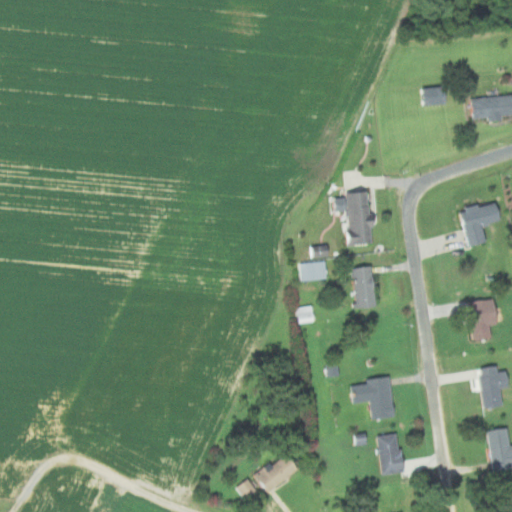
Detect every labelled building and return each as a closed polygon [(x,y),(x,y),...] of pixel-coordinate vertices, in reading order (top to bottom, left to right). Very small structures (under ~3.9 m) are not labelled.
[(467,118),(484,116),(484,118),(509,115),(506,93),(465,98),(467,118)] [(367,242),(362,189),(338,192),(344,244),(367,242)] [(340,210),(339,197),(328,197),(328,210),(340,210)] [(482,240),(479,225),(495,221),(491,201),(454,209),(462,245),(482,240)] [(295,263),(298,281),(323,277),(320,259),(295,263)] [(347,267),(351,307),(371,305),(366,265),(347,267)] [(466,338),(486,337),(485,324),(490,324),(488,298),(464,300),(466,338)] [(495,387),(503,386),(500,370),(493,371),(492,364),(473,367),(479,407),(497,404),(495,387)] [(362,377),(362,382),(347,384),(349,403),(365,401),(367,419),(389,416),(385,375),(362,377)] [(487,470),(511,466),(511,443),(506,444),(504,426),(482,429),(487,470)] [(377,474),(398,471),(392,432),(371,435),(377,474)] [(292,471),(281,453),(249,473),(259,490),(292,471)] [(239,498),(252,490),(245,477),(232,484),(239,498)]
